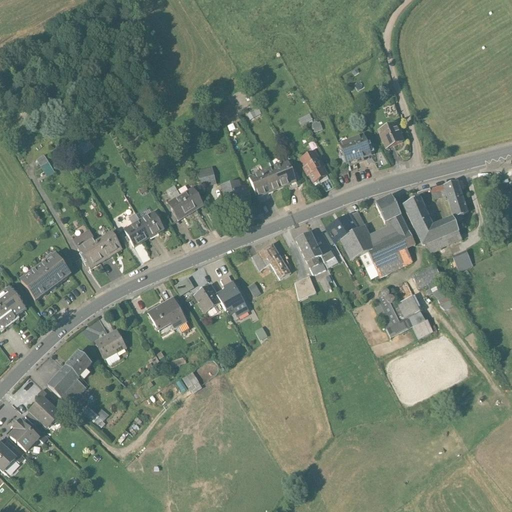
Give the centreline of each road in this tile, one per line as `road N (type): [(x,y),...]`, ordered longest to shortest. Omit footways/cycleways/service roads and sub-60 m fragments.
road 1 (tertiary): [(0,394),(57,333),(102,300),(377,185),(511,149)]
road 2 (track): [(418,174),(386,48),(387,30),(408,0)]
